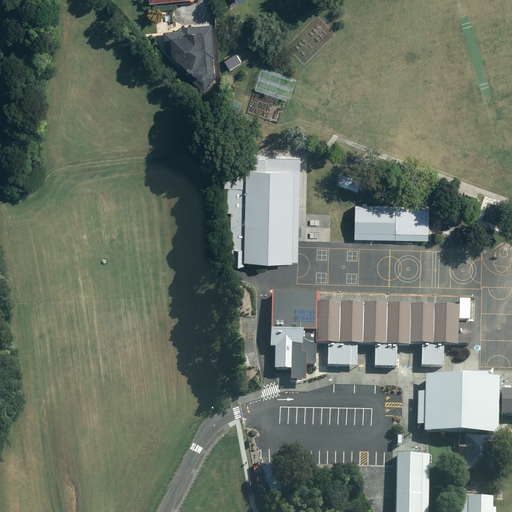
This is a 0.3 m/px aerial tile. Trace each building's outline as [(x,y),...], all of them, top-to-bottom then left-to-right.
[(212,26),(163,31),(166,58),(202,92),(214,79),(215,53),(212,26)] [(242,64),(235,53),(223,61),(230,71),(242,64)] [(289,261),(296,152),(234,148),(228,257),(289,261)] [(426,205),(353,203),(352,236),(425,238),(426,205)] [(271,292),(269,370),(291,370),(315,367),(315,346),(322,346),(327,346),(328,368),(349,368),(350,347),(375,348),(375,369),(397,371),(395,348),(421,348),(421,368),(443,368),(443,348),(457,348),(470,347),(470,327),(458,326),(459,307),(316,304),(316,293),(271,292)] [(426,376),(422,433),(495,434),(494,414),(511,415),(511,391),(496,391),(497,377),(426,376)] [(495,441),(464,440),(463,473),(494,474),(495,441)] [(417,511),(419,455),(396,455),(393,511),(417,511)] [(492,511),(492,501),(466,500),(465,511),(492,511)]
